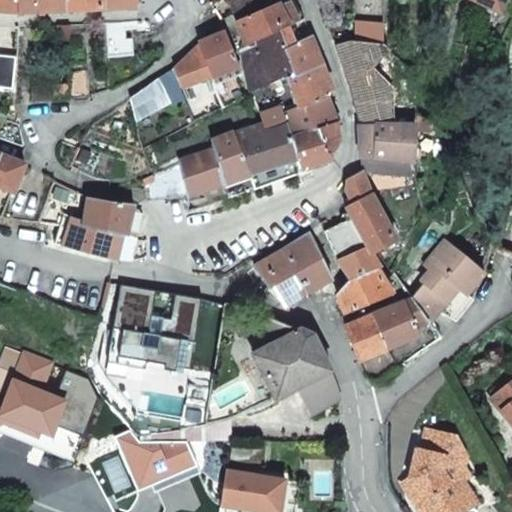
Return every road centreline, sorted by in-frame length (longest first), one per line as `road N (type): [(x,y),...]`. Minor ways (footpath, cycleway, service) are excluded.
road 1 (residential): [(164,268),(337,185),(352,138),(310,0)]
road 2 (residential): [(164,268),(161,225),(134,185),(75,171),(54,135),(130,93),(176,52)]
road 3 (unclassified): [(362,411),(325,330),(164,268)]
road 4 (residential): [(511,302),(362,411)]
road 5 (unclassified): [(160,0),(136,16),(0,22)]
